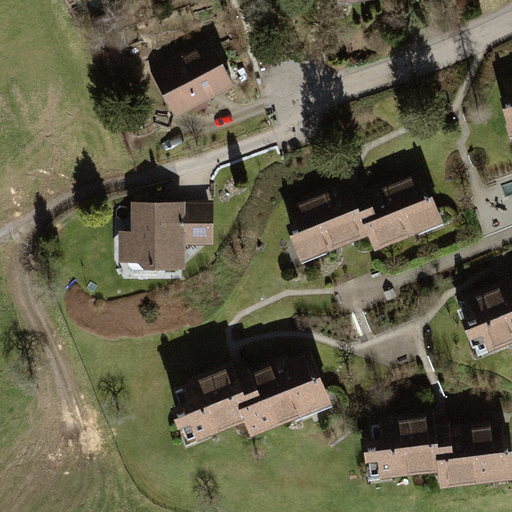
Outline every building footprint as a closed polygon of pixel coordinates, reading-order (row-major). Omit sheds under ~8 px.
[(174,115),(233,83),(210,39),(150,71),(174,115)] [(511,77),(502,80),(508,104),(500,106),(507,137),(511,135),(511,77)] [(374,248),(444,222),(421,168),(354,193),(347,179),(296,198),(299,202),(285,206),(304,260),(368,235),(374,248)] [(131,230),(119,230),(118,266),(185,267),(185,243),(215,243),(215,200),(132,199),(131,230)] [(511,282),(507,284),(505,277),(462,293),(464,297),(456,300),(477,353),(511,338),(511,282)] [(185,378),(175,389),(179,404),(170,408),(177,427),(189,424),(195,438),(242,420),(249,436),(332,401),(309,353),(287,360),(283,353),(240,372),(234,357),(185,378)] [(440,485),(511,477),(505,416),(439,423),(438,413),(366,421),(371,475),(438,468),(440,485)]
